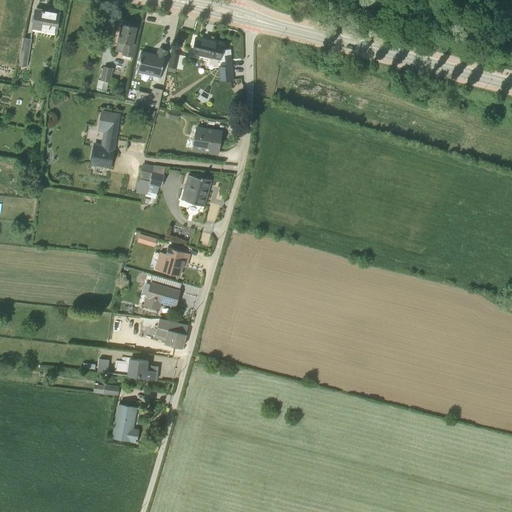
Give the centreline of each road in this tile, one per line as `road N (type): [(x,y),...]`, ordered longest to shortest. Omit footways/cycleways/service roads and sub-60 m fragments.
road 1 (residential): [(252,19),(243,160),(139,511)]
road 2 (tertiary): [(511,83),(252,19)]
